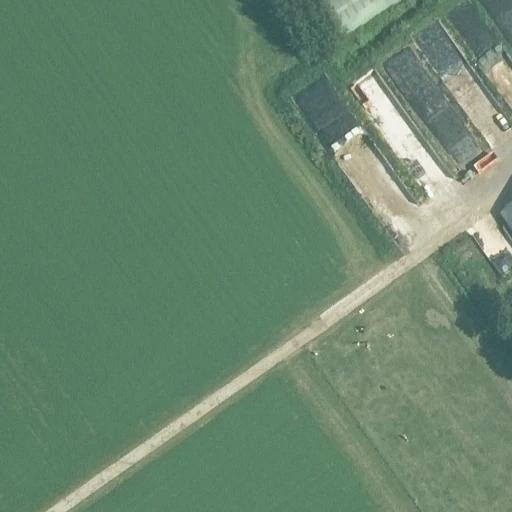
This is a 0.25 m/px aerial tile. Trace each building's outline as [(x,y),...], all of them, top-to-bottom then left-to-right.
[(405,0),(316,0),(313,3),(342,45),(405,0)] [(469,0),(456,0),(446,6),(473,57),(494,46),(469,0)] [(511,0),(494,0),(482,8),(501,38),(510,33),(511,36),(511,0)] [(511,128),(511,123),(485,73),(477,78),(451,28),(428,40),(483,144),(511,128)] [(390,71),(403,86),(422,70),(409,55),(390,71)] [(437,170),(449,161),(440,149),(428,158),(437,170)] [(511,229),(511,210),(503,217),(511,229)]
